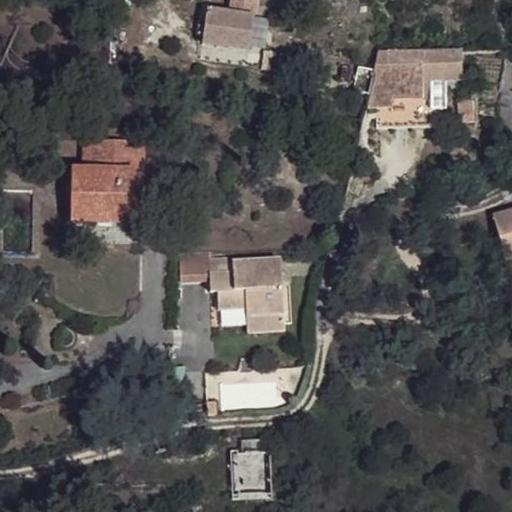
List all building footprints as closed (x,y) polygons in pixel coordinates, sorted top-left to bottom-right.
[(227,0),(226,5),(251,10),(252,0),(227,0)] [(255,19),(208,12),(203,45),(250,52),(255,19)] [(463,53),(377,52),(370,78),(365,103),(379,103),(396,104),(396,96),(435,96),(435,79),(463,80),(463,53)] [(511,65),(511,56),(506,52),(492,155),(507,157),(511,114),(511,90),(509,90),(511,65)] [(396,96),(396,104),(379,103),(378,126),(433,127),(435,96),(396,96)] [(140,143),(84,142),(83,169),(68,171),(68,221),(133,222),(135,183),(142,183),(140,143)] [(511,211),(492,218),(505,261),(511,258),(511,211)] [(198,254),(168,257),(170,281),(198,282),(198,254)] [(226,257),(226,254),(198,254),(198,282),(198,291),(210,291),(213,307),(236,310),(238,314),(274,316),(273,258),(226,257)] [(265,435),(238,439),(244,471),(271,467),(265,435)]
